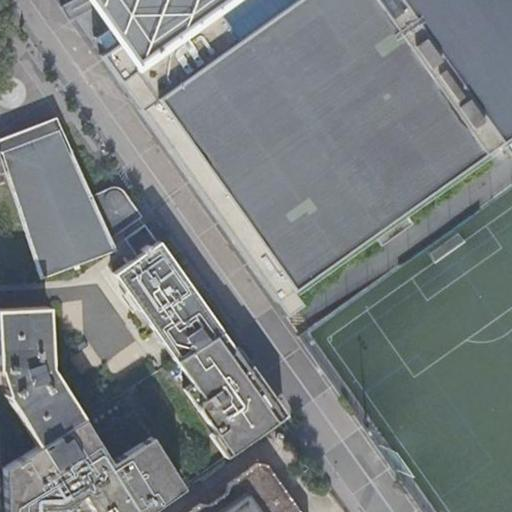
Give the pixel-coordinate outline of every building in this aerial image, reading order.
[(101,53),(97,56),(123,95),(283,317),(299,306),(289,292),(370,234),(380,248),(380,247),(376,242),(406,220),(410,226),(411,225),(402,212),(497,144),(507,158),(511,154),(511,0),(145,0),(115,22),(91,39),(101,53)] [(99,0),(115,22),(145,0),(99,0)] [(56,131),(0,151),(0,161),(16,214),(34,270),(33,270),(34,273),(107,245),(105,242),(104,242),(101,235),(109,232),(111,235),(136,219),(117,192),(109,191),(86,201),(56,131)] [(132,259),(109,274),(171,362),(218,333),(209,320),(151,239),(142,226),(121,240),(132,259)] [(0,387),(3,396),(1,396),(35,448),(79,420),(79,419),(47,369),(43,308),(0,310),(0,387)] [(218,333),(171,362),(188,385),(180,391),(227,455),(282,416),(233,348),(230,350),(218,333)] [(19,458),(52,511),(147,511),(179,489),(130,411),(89,437),(79,420),(35,448),(19,458)] [(52,511),(19,458),(0,469),(0,487),(1,511),(52,511)] [(188,511),(300,511),(267,465),(258,463),(229,484),(227,493),(210,504),(201,503),(188,511)]
